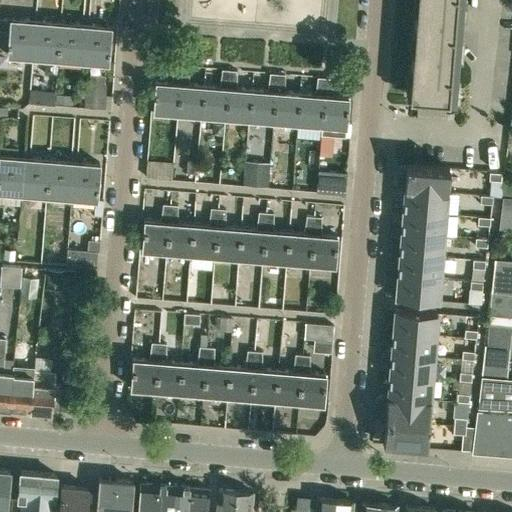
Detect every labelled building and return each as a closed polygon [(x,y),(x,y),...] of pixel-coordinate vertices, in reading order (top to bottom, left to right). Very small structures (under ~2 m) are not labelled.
[(414,98),(418,98),(448,100),(448,99),(454,99),(454,100),(455,100),(455,99),(458,100),(459,80),(456,79),(457,59),(458,59),(458,58),(461,58),(462,38),(460,38),(460,37),(459,37),(461,17),(461,16),(464,17),(465,0),(422,0),(421,12),(415,11),(414,32),(415,33),(415,32),(420,33),(418,53),(412,53),(410,74),(412,74),(416,74),(415,95),(414,95),(414,98)] [(32,57),(34,21),(9,19),(7,56),(32,57)] [(32,57),(57,59),(59,23),(34,21),(32,57)] [(57,59),(82,61),(84,24),(59,23),(57,59)] [(107,63),(110,26),(84,24),(82,61),(107,63)] [(152,111),(177,113),(181,66),(174,66),(171,82),(155,81),(152,111)] [(188,67),(181,66),(177,113),(201,114),(203,85),(188,84),(188,67)] [(218,86),(203,85),(201,114),(226,116),(229,70),(222,69),(218,86)] [(226,116),(250,118),(252,89),(236,88),(236,70),(229,70),(226,116)] [(267,90),(252,89),(250,118),(274,120),(277,74),(270,74),(267,90)] [(274,120),(298,122),(301,92),(285,91),(284,75),(277,74),(274,120)] [(314,93),(301,92),(298,122),(321,124),(325,78),(317,77),(314,93)] [(332,95),(332,78),(325,78),(321,124),(320,134),(345,136),(348,96),(332,95)] [(85,83),(83,106),(105,107),(107,85),(85,83)] [(49,104),(50,91),(26,89),(25,101),(49,104)] [(73,94),(55,93),(54,104),(72,105),(73,94)] [(0,192),(20,194),(23,157),(0,155),(0,192)] [(48,159),(23,157),(20,194),(45,196),(48,159)] [(45,196),(70,198),(73,161),(48,159),(45,196)] [(196,160),(186,159),(185,180),(194,180),(196,160)] [(96,199),(98,163),(73,161),(70,198),(96,199)] [(246,163),(244,184),(267,186),(268,165),(246,163)] [(406,163),(404,188),(447,192),(449,167),(406,163)] [(146,164),(145,176),(171,178),(172,167),(146,164)] [(317,175),(315,190),(343,192),(345,192),(346,172),(317,169),(317,175)] [(489,171),(488,179),(501,180),(501,172),(489,171)] [(511,182),(503,182),(502,198),(511,198),(511,182)] [(402,210),(445,213),(447,192),(404,188),(402,210)] [(480,203),(492,203),(492,195),(480,194),(480,203)] [(511,198),(502,198),(501,198),(498,229),(511,229),(511,198)] [(141,249),(165,251),(169,204),(163,203),(159,220),(143,219),(141,249)] [(190,252),(192,222),(177,221),(176,205),(169,204),(165,251),(190,252)] [(207,224),(192,222),(190,252),(214,254),(218,207),(211,207),(207,224)] [(225,208),(218,207),(214,254),(238,256),(240,226),(225,225),(225,208)] [(443,235),(445,213),(402,210),(400,231),(443,235)] [(238,256),(262,258),(266,212),(259,211),(255,228),(240,226),(238,256)] [(272,212),(266,212),(262,258),(285,260),(287,230),(273,229),(272,212)] [(287,230),(285,260),(310,261),(313,215),(306,215),(303,231),(287,230)] [(313,215),(310,261),(334,263),(336,234),(321,233),(320,216),(313,215)] [(477,224),(489,225),(490,217),(478,216),(477,224)] [(511,229),(498,229),(497,242),(511,243),(511,229)] [(400,231),(399,253),(441,256),(443,235),(400,231)] [(474,245),(487,246),(487,238),(475,237),(474,245)] [(96,250),(67,248),(65,264),(95,266),(96,250)] [(397,274),(440,278),(441,256),(399,253),(397,274)] [(472,267),(484,268),(485,260),(473,259),(472,267)] [(0,284),(15,286),(17,266),(0,263),(0,284)] [(63,271),(49,269),(46,289),(61,291),(63,271)] [(397,274),(395,296),(438,300),(440,278),(397,274)] [(23,276),(22,288),(35,289),(36,277),(23,276)] [(511,280),(492,278),(490,291),(511,293),(511,280)] [(470,280),(469,288),(481,289),(482,281),(470,280)] [(511,317),(511,293),(490,291),(488,315),(511,317)] [(437,312),(394,308),(392,331),(435,335),(437,312)] [(183,312),(183,323),(198,324),(199,314),(183,312)] [(232,317),(219,316),(218,330),(231,331),(232,317)] [(305,322),(304,337),(332,340),(333,324),(305,322)] [(488,324),(486,346),(509,348),(510,326),(488,324)] [(477,330),(465,329),(464,337),(476,338),(477,330)] [(392,331),(390,353),(433,356),(435,335),(392,331)] [(0,408),(10,409),(12,381),(13,371),(2,370),(5,338),(0,337),(0,408)] [(129,387),(153,389),(158,341),(151,341),(148,359),(131,358),(129,387)] [(153,389),(177,391),(180,361),(165,360),(164,342),(158,341),(153,389)] [(62,367),(65,346),(53,344),(50,366),(62,367)] [(196,362),(180,361),(177,391),(201,393),(206,346),(199,345),(196,362)] [(201,393),(225,395),(228,365),(213,364),(212,346),(206,346),(201,393)] [(484,346),(480,374),(506,378),(509,348),(486,346),(484,346)] [(249,397),(254,349),(246,349),(243,366),(228,365),(225,395),(249,397)] [(274,399),(276,369),(262,368),(261,350),(254,349),(249,397),(274,399)] [(461,358),(473,359),(474,351),(462,350),(461,358)] [(276,369),(274,399),(297,401),(301,354),(294,353),(291,370),(276,369)] [(390,353),(389,374),(431,378),(433,356),(390,353)] [(301,354),(297,401),(322,403),(325,372),(309,371),(308,354),(301,354)] [(10,409),(31,411),(33,376),(34,369),(34,367),(14,365),(13,371),(12,381),(10,409)] [(33,376),(31,411),(51,413),(54,371),(34,369),(33,376)] [(459,380),(471,381),(471,373),(459,371),(459,380)] [(389,374),(387,396),(430,399),(431,378),(389,374)] [(511,377),(506,378),(480,374),(477,407),(511,409),(511,377)] [(456,401),(468,402),(469,394),(457,393),(456,401)] [(387,396),(385,420),(428,423),(430,399),(387,396)] [(472,451),(471,452),(496,454),(498,430),(510,431),(511,431),(511,412),(508,413),(499,412),(475,410),(474,426),(472,450),(472,451)] [(453,425),(465,426),(466,418),(454,417),(453,425)] [(383,444),(426,447),(428,423),(385,420),(383,444)] [(465,434),(465,426),(453,425),(453,433),(465,434)] [(498,430),(496,454),(509,455),(510,431),(498,430)] [(5,511),(10,470),(0,468),(0,511),(5,511)] [(37,511),(41,472),(20,470),(17,499),(23,499),(21,511),(37,511)] [(52,511),(56,474),(41,472),(37,511),(52,511)] [(129,511),(132,481),(132,480),(98,477),(94,511),(129,511)] [(154,511),(157,483),(140,482),(137,511),(154,511)] [(171,511),(174,485),(157,483),(154,511),(171,511)] [(85,511),(88,488),(60,485),(57,511),(85,511)] [(188,511),(191,486),(174,485),(171,511),(188,511)] [(205,511),(208,488),(191,486),(188,511),(205,511)] [(232,511),(234,490),(217,488),(214,511),(232,511)] [(250,511),(252,492),(234,490),(232,511),(250,511)] [(290,496),(289,511),(307,511),(308,496),(290,496)] [(333,511),(335,499),(317,497),(315,511),(333,511)] [(352,511),(353,501),(335,499),(333,511),(352,511)] [(378,511),(379,503),(361,502),(360,511),(378,511)]
